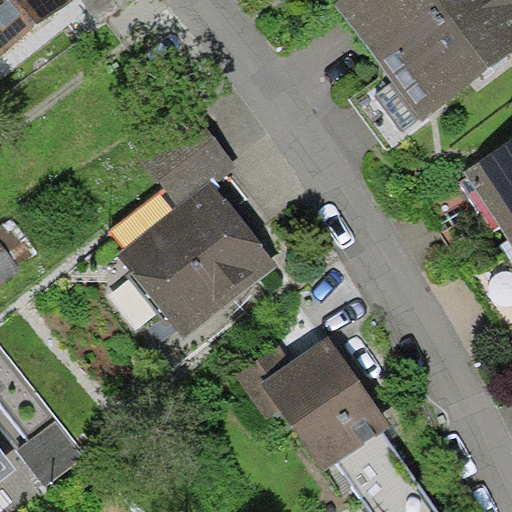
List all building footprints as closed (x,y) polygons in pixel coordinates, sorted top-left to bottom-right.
[(0,0),(0,60),(2,64),(75,8),(68,0),(0,0)] [(85,0),(101,20),(127,0),(85,0)] [(511,60),(511,0),(341,0),(332,7),(383,75),(350,100),(389,152),(511,60)] [(193,112),(139,154),(180,208),(215,181),(235,166),(193,112)] [(511,145),(466,174),(511,247),(511,251),(477,273),(511,329),(511,328),(511,145)] [(291,278),(215,181),(180,208),(118,257),(165,316),(146,331),(175,368),(291,278)] [(0,285),(21,269),(0,242),(0,285)] [(330,341),(290,369),(276,350),(235,378),(266,422),(278,414),(324,480),(340,468),(370,511),(433,511),(381,436),(391,429),(330,341)] [(65,419),(19,453),(47,490),(93,457),(65,419)] [(0,483),(17,470),(0,448),(0,483)]
